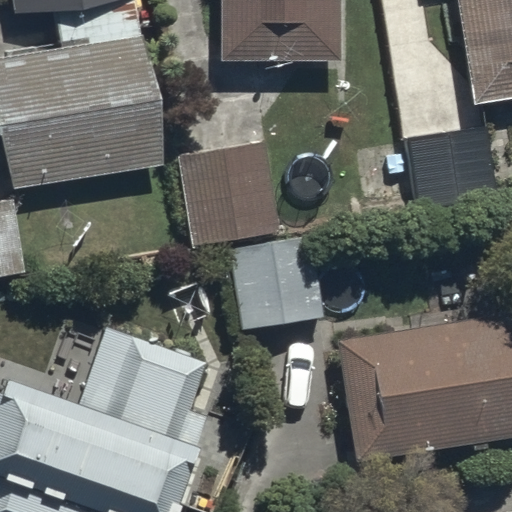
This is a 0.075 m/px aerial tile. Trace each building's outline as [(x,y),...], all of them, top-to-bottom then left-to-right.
[(0,119),(10,191),(167,169),(142,0),(8,0),(10,12),(57,5),(64,53),(0,62),(0,119)] [(215,0),(214,69),(333,65),(333,0),(215,0)] [(511,0),(461,0),(478,106),(511,100),(511,0)] [(405,142),(416,208),(496,195),(485,128),(405,142)] [(181,159),(195,247),(273,234),(258,146),(181,159)] [(0,280),(26,276),(14,204),(0,206),(0,280)] [(220,263),(232,332),(325,316),(314,247),(220,263)] [(511,318),(334,345),(351,461),(511,436),(511,318)] [(174,511),(219,370),(99,327),(74,406),(0,383),(0,511),(174,511)]
